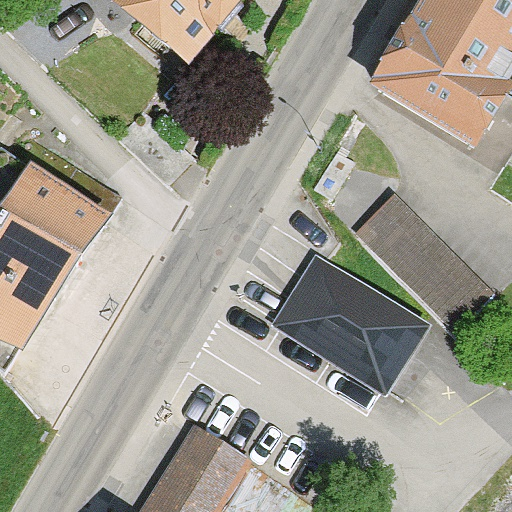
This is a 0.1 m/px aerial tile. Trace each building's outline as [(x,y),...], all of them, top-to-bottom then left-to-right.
[(99,0),(182,72),(245,0),(99,0)] [(511,92),(511,0),(415,0),(360,90),(471,159),(511,92)] [(106,223),(30,171),(0,214),(0,352),(11,360),(106,223)] [(496,300),(393,200),(354,240),(457,340),(496,300)] [(428,332),(313,266),(274,335),(388,401),(428,332)] [(222,511),(250,465),(188,429),(139,511),(222,511)]
